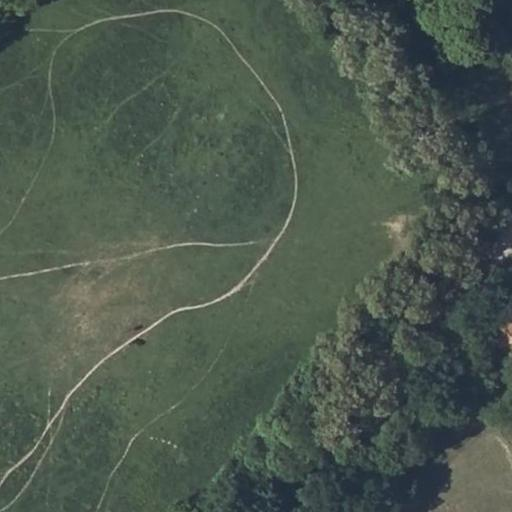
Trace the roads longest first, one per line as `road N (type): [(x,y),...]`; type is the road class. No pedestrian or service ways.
road 1 (track): [(511,251),(441,309),(285,511)]
road 2 (track): [(401,0),(494,171),(511,226)]
